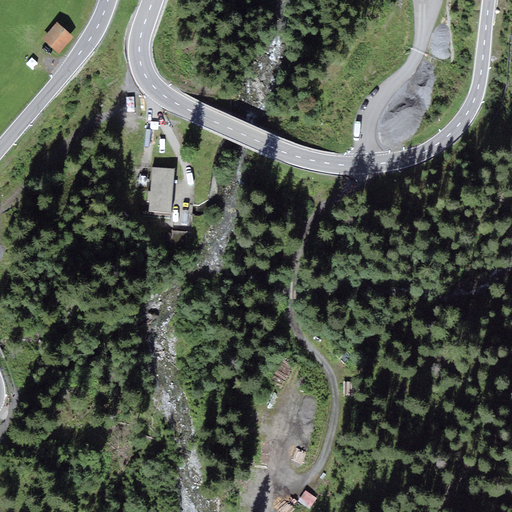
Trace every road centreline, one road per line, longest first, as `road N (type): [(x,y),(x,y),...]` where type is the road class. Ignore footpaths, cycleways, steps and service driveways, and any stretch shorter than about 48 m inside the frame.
road 1 (secondary): [(489,0),(480,76),(460,124),(422,153),(370,165),(294,155),(160,93),(139,58),(152,0)]
road 2 (track): [(331,201),(302,237),(292,299),(295,326),(332,378),(332,426),(311,474),(294,484),(280,461),(282,427)]
road 3 (secondary): [(107,0),(80,52),(0,149)]
road 4 (track): [(149,81),(187,177),(182,221)]
